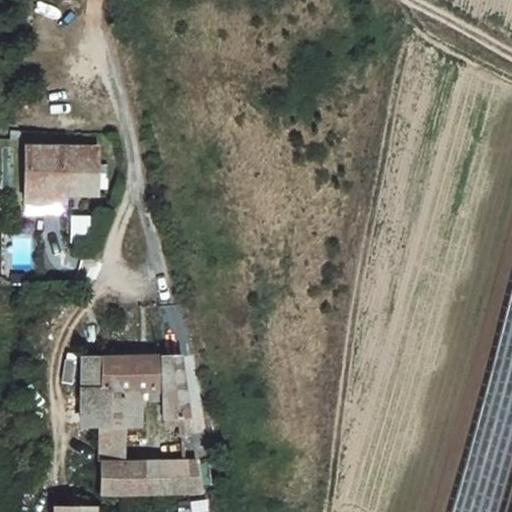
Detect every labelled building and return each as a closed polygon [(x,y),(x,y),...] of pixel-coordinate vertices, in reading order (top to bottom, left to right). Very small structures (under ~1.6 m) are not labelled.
[(27,144),(28,186),(57,187),(81,187),(78,145),(78,144),(27,144)] [(81,187),(98,187),(97,144),(78,144),(78,145),(81,187)] [(57,187),(28,186),(27,201),(58,200),(57,187)] [(190,417),(180,357),(98,359),(99,389),(138,387),(163,386),(163,395),(166,418),(190,417)] [(163,386),(138,387),(138,396),(163,395),(163,386)] [(127,423),(100,422),(100,459),(129,460),(127,423)] [(101,489),(151,491),(150,460),(129,460),(100,459),(101,489)] [(197,459),(150,460),(151,491),(202,492),(197,459)]
